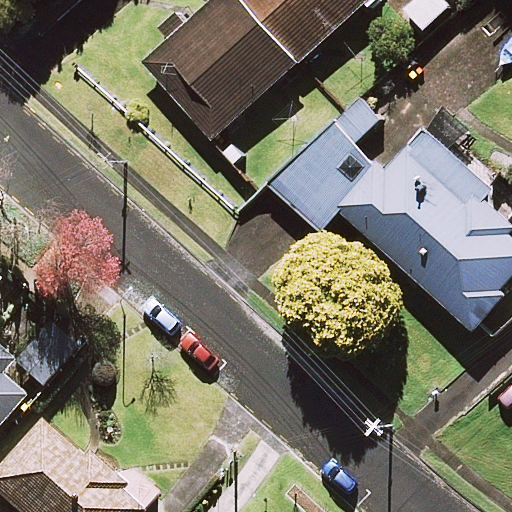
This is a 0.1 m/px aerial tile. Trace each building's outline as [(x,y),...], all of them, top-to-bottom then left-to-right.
[(371,0),(217,0),(147,63),(214,139),(371,0)] [(454,12),(444,0),(412,0),(402,8),(424,36),(454,12)] [(381,120),(359,100),(275,191),(321,232),(341,210),(474,332),(511,290),(511,236),(506,231),(511,223),(511,209),(426,131),(384,176),(354,149),(381,120)] [(77,351),(50,327),(16,366),(43,390),(77,351)] [(0,427),(23,401),(0,380),(0,376),(12,364),(0,353),(0,427)] [(82,461),(42,424),(0,469),(0,498),(15,511),(146,511),(159,497),(132,472),(121,485),(88,455),(82,461)]
